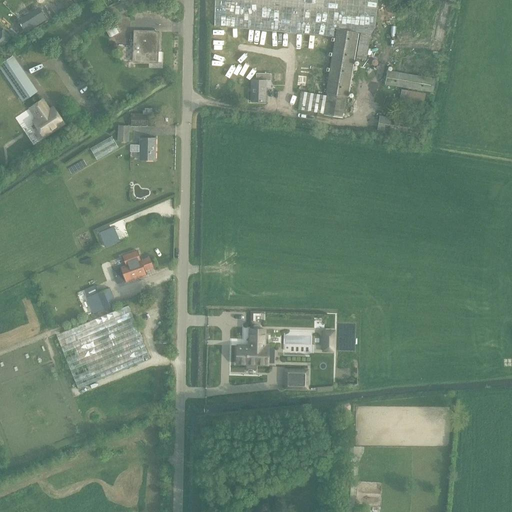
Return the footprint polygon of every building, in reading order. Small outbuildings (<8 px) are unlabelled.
[(58,0),(51,0),(32,14),(39,25),(64,9),(58,0)] [(377,0),(214,0),(214,26),(335,37),(336,29),(358,33),(360,33),(356,56),(357,59),(365,61),(371,37),(370,37),(370,35),(371,35),(375,27),(377,0)] [(382,5),(381,11),(395,14),(396,8),(382,5)] [(116,20),(103,27),(110,39),(122,33),(116,20)] [(0,32),(0,49),(12,37),(3,29),(0,32)] [(347,98),(358,33),(336,29),(335,37),(326,94),(347,98)] [(133,62),(141,62),(157,62),(158,32),(134,31),(134,45),(133,62)] [(25,100),(35,93),(11,58),(0,65),(25,100)] [(433,93),(435,79),(433,79),(387,70),(385,84),(433,93)] [(266,80),(271,81),(271,74),(256,73),(256,80),(251,80),(250,101),(265,102),(266,80)] [(423,106),(426,93),(401,89),(396,116),(405,117),(407,104),(423,106)] [(43,137),(63,123),(53,108),(47,112),(45,109),(47,108),(42,100),(30,108),(37,119),(33,122),(43,137)] [(131,126),(155,127),(155,114),(131,114),(131,126)] [(377,129),(417,136),(419,123),(379,116),(377,129)] [(128,125),(118,125),(117,141),(128,142),(128,125)] [(91,147),(97,159),(119,147),(113,135),(91,147)] [(140,160),(155,160),(155,138),(140,138),(140,160)] [(111,228),(99,233),(105,248),(117,243),(111,228)] [(125,266),(113,270),(118,283),(125,280),(126,282),(146,275),(145,270),(153,267),(149,257),(141,260),(137,251),(122,256),(125,266)] [(97,293),(87,297),(94,313),(116,305),(109,288),(97,293)] [(128,306),(56,335),(78,389),(150,359),(128,306)] [(237,346),(236,364),(247,364),(247,366),(246,369),(255,369),(256,366),(256,364),(267,365),(268,347),(264,347),(265,330),(250,329),(249,346),(237,346)] [(324,331),(323,351),(333,351),(334,331),(324,331)] [(285,370),(285,388),(307,389),(307,371),(285,370)] [(129,414),(138,410),(134,399),(125,403),(129,414)] [(110,408),(114,419),(124,416),(120,405),(110,408)]
